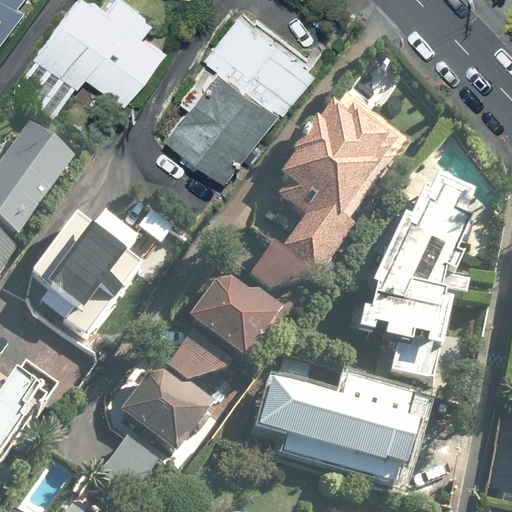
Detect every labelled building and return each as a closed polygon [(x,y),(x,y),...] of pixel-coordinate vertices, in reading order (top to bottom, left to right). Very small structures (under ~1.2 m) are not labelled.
[(0,0),(0,36),(21,12),(12,5),(16,0),(0,0)] [(82,0),(70,0),(8,89),(51,119),(80,77),(122,106),(158,54),(135,38),(145,24),(111,0),(107,0),(99,12),(82,0)] [(213,70),(160,139),(215,182),(273,107),(280,112),(310,73),(236,15),(201,60),(213,70)] [(344,226),(404,146),(352,106),(338,124),(322,112),(279,169),(287,176),(246,230),(313,281),(351,231),(344,226)] [(0,236),(15,246),(66,172),(20,140),(4,163),(0,159),(0,236)] [(391,228),(360,292),(370,298),(362,324),(351,322),(348,341),(365,345),(366,339),(376,341),(375,351),(391,356),(387,379),(427,386),(442,306),(427,298),(435,281),(445,286),(454,268),(444,263),(460,230),(452,226),(472,187),(428,166),(418,186),(427,191),(419,206),(412,203),(398,231),(391,228)] [(81,247),(40,301),(74,326),(114,273),(81,247)] [(248,273),(275,293),(296,288),(304,278),(267,249),(248,273)] [(0,275),(12,262),(0,252),(0,275)] [(222,275),(179,329),(229,368),(231,370),(273,316),(222,275)] [(160,367),(185,387),(220,377),(224,371),(183,338),(160,367)] [(0,457),(14,438),(10,435),(29,408),(37,415),(51,395),(20,374),(15,381),(0,370),(0,457)] [(151,371),(111,418),(163,463),(203,416),(151,371)] [(271,375),(250,440),(329,466),(331,459),(355,467),(353,473),(402,489),(417,443),(368,427),(374,409),(271,375)] [(121,448),(94,479),(123,504),(150,473),(121,448)] [(511,481),(506,481),(503,503),(511,503),(511,481)]
